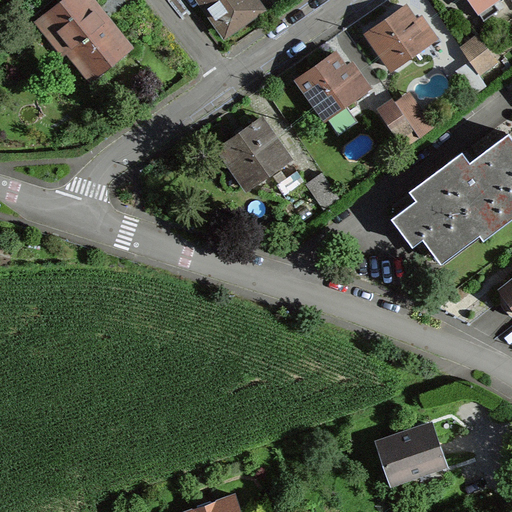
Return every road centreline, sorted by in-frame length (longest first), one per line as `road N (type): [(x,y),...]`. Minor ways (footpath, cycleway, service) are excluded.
road 1 (residential): [(69,218),(414,331),(511,377)]
road 2 (residential): [(225,79),(99,172),(69,218)]
road 3 (residential): [(335,0),(225,79)]
